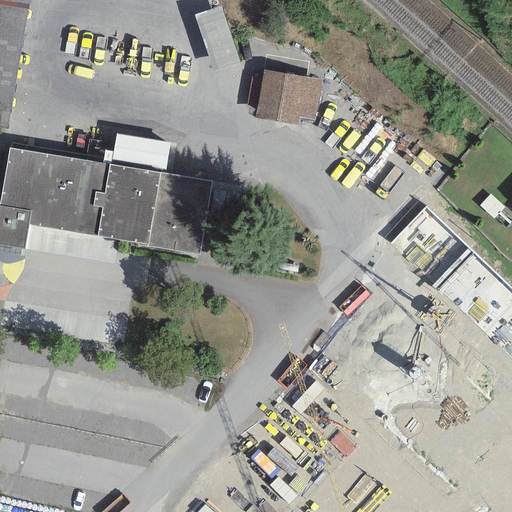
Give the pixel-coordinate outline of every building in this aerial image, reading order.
[(0,0),(0,114),(16,117),(34,0),(0,0)] [(199,14),(219,72),(245,63),(225,5),(199,14)] [(321,123),(325,75),(267,70),(263,118),(321,123)] [(213,187),(14,155),(2,226),(201,259),(213,187)] [(357,444),(314,460),(327,495),(370,478),(357,444)]
